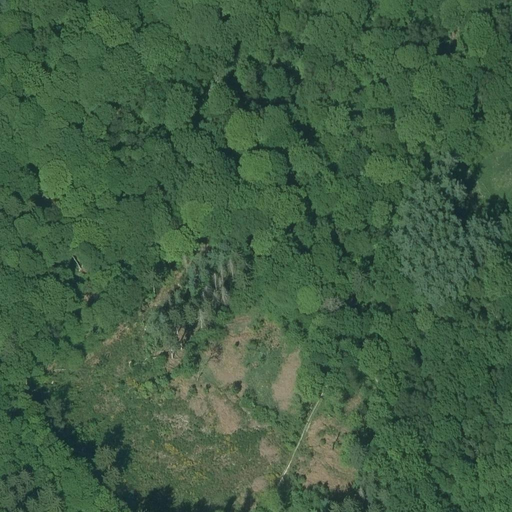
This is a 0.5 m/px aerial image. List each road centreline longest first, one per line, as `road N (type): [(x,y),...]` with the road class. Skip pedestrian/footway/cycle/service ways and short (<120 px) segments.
road 1 (unknown): [(386,252),(392,198),(469,91),(472,57),(460,20),(180,51),(47,52),(11,0)]
road 2 (track): [(175,0),(132,29),(0,210)]
road 3 (unknown): [(429,511),(394,422),(343,335)]
road 4 (track): [(343,335),(273,511)]
